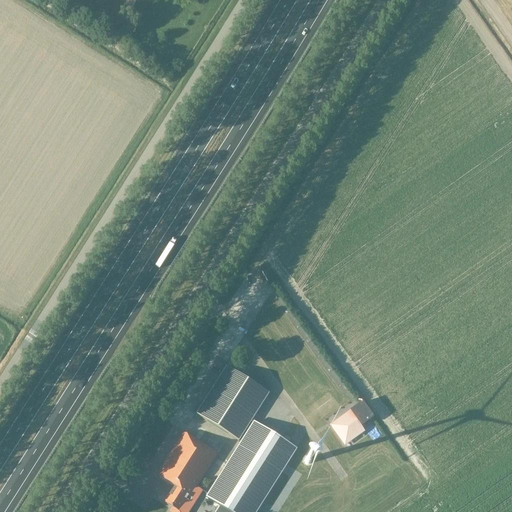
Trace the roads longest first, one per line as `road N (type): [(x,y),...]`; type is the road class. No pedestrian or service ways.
road 1 (tertiary): [(58,511),(384,0)]
road 2 (motorway): [(0,508),(318,0)]
road 3 (motorway): [(289,0),(0,457)]
road 4 (unclassified): [(0,383),(242,0)]
road 5 (unknown): [(250,286),(232,324),(331,470)]
